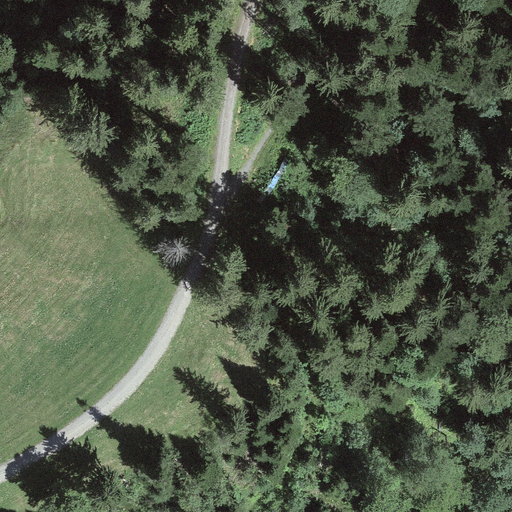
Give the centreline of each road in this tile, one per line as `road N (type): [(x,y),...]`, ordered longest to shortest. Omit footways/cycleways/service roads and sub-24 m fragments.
road 1 (track): [(0,473),(103,409),(141,369),(172,319),(219,200)]
road 2 (track): [(219,200),(273,263),(313,372),(305,443),(255,511)]
road 3 (track): [(219,200),(253,0)]
